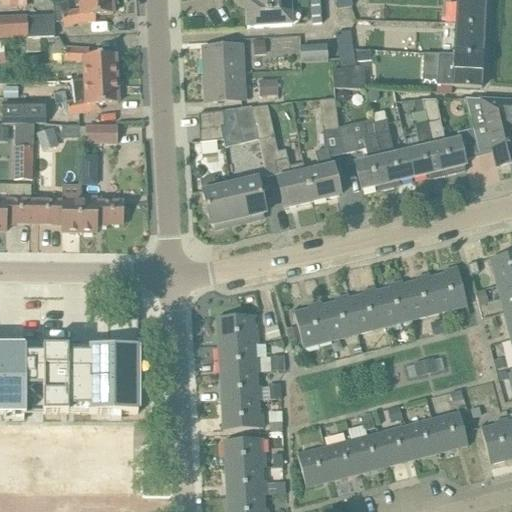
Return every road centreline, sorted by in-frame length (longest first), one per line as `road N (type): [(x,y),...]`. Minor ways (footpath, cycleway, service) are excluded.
road 1 (residential): [(169,274),(227,272),(511,208)]
road 2 (residential): [(169,274),(154,0)]
road 3 (residential): [(182,511),(169,274)]
road 4 (residential): [(169,274),(0,273)]
